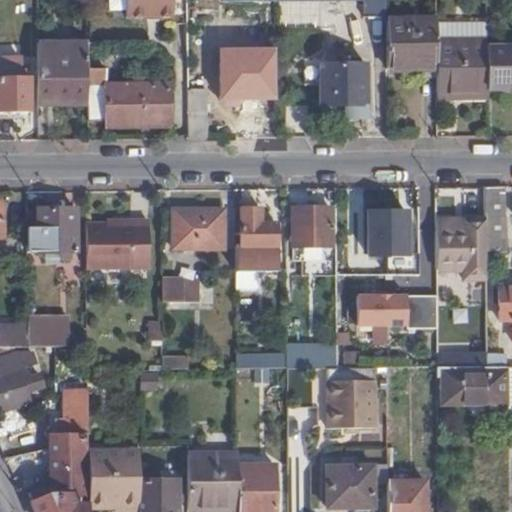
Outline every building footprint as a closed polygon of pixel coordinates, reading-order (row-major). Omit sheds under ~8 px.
[(129,0),(130,18),(149,18),(149,15),(188,15),(188,0),(129,0)] [(223,0),(223,1),(277,0),(280,0),(366,0),(367,16),(388,16),(387,0),(223,0)] [(388,26),(388,74),(416,75),(417,80),(438,80),(438,41),(438,25),(388,26)] [(438,25),(438,41),(487,40),(487,25),(438,25)] [(488,87),(487,47),(487,40),(438,41),(438,80),(438,96),(456,96),(455,90),(488,90),(488,87)] [(38,44),(38,97),(88,97),(88,70),(88,48),(88,44),(38,44)] [(511,46),(487,47),(488,87),(511,87),(511,46)] [(222,62),(222,113),(243,114),(243,105),(257,105),(257,93),(265,93),(264,81),(257,81),(256,62),(256,52),(222,52),(222,62)] [(1,111),(1,112),(31,112),(31,78),(25,78),(25,55),(0,55),(0,78),(1,111)] [(345,116),(366,117),(366,68),(367,68),(367,66),(320,67),(321,105),(345,105),(345,116)] [(88,97),(89,120),(107,120),(108,126),(169,126),(169,85),(108,85),(108,71),(88,70),(88,97)] [(190,139),(207,139),(206,91),(189,91),(190,139)] [(498,187),(485,187),(486,219),(486,250),(498,249),(498,187)] [(332,246),(331,209),(294,209),(295,246),(332,246)] [(29,229),(29,251),(78,251),(77,210),(40,210),(39,229),(29,229)] [(40,210),(29,210),(29,229),(39,229),(40,210)] [(224,249),(224,210),(174,211),(175,249),(224,249)] [(236,245),(237,269),(276,269),(275,224),(260,224),(260,211),(242,211),(242,244),(236,245)] [(387,248),(386,253),(405,253),(406,215),(352,215),(352,247),(387,248)] [(486,250),(486,219),(464,219),(464,230),(436,230),(436,270),(464,270),(465,279),(487,279),(486,250)] [(464,219),(436,220),(436,230),(464,230),(464,219)] [(117,224),(86,224),(87,265),(149,265),(149,221),(118,221),(117,224)] [(320,274),(333,276),(336,258),(323,256),(320,274)] [(162,283),(162,301),(196,300),(196,283),(162,283)] [(511,287),(501,287),(501,320),(511,319),(511,287)] [(435,296),(356,296),(356,327),(435,327),(435,296)] [(69,318),(29,318),(29,327),(29,348),(56,347),(69,347),(69,318)] [(150,324),(150,370),(163,370),(163,355),(162,341),(162,324),(150,324)] [(0,348),(16,348),(29,348),(29,327),(0,325),(0,348)] [(287,354),(287,369),(337,368),(337,347),(337,343),(287,344),(287,354)] [(0,407),(1,411),(32,401),(31,393),(45,388),(40,376),(37,364),(32,349),(17,350),(16,348),(0,348),(0,407)] [(163,355),(163,370),(188,369),(188,354),(163,355)] [(237,354),(237,369),(261,369),(287,369),(287,354),(237,354)] [(437,355),(437,367),(488,367),(488,355),(437,355)] [(488,367),(508,367),(507,355),(488,355),(488,367)] [(488,367),(437,367),(437,377),(444,377),(445,404),(504,404),(504,401),(511,401),(511,366),(508,367),(488,367)] [(373,382),(326,382),(327,427),(373,427),(373,382)] [(35,511),(89,511),(89,504),(89,503),(76,503),(76,492),(86,492),(86,435),(89,435),(89,391),(67,391),(66,416),(58,417),(58,434),(52,434),(53,477),(36,477),(37,491),(28,495),(35,511)] [(89,503),(89,504),(116,504),(140,504),(140,482),(139,449),(89,450),(89,492),(89,503)] [(238,466),(238,456),(189,456),(190,510),(210,510),(210,506),(239,506),(238,466)] [(238,511),(275,511),(275,466),(238,466),(239,506),(238,511)] [(373,483),(373,467),(327,468),(328,509),(373,508),(373,483)] [(373,467),(373,483),(390,483),(390,482),(390,467),(373,467)] [(142,482),(142,511),(176,511),(177,481),(142,482)] [(390,483),(389,511),(426,511),(426,482),(390,482),(390,483)] [(76,503),(89,503),(89,492),(86,492),(76,492),(76,503)]
